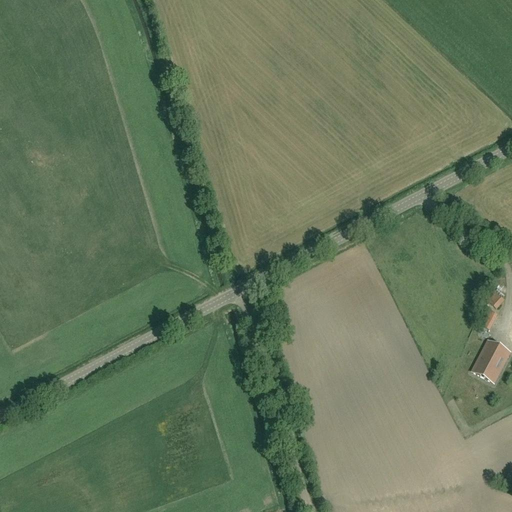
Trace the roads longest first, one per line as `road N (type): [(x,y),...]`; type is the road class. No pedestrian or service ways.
road 1 (tertiary): [(241,291),(511,151)]
road 2 (tertiary): [(0,419),(241,291)]
road 3 (unclassified): [(309,511),(241,291)]
